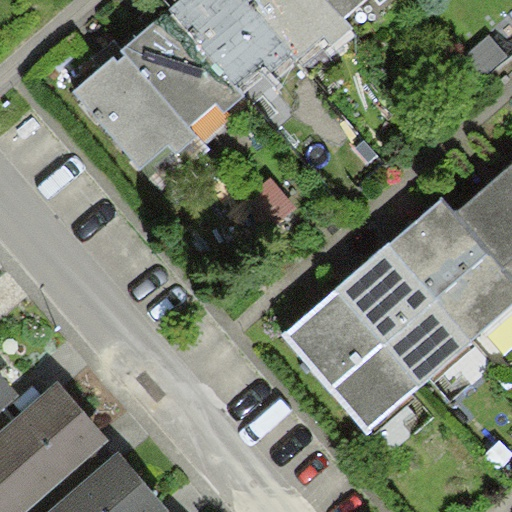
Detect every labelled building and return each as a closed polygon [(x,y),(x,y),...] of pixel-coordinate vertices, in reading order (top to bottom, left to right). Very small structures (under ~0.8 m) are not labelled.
[(177,107),(224,66),(168,0),(158,0),(116,35),(177,107)] [(168,0),(224,66),(272,26),(249,0),(168,0)] [(280,36),(323,0),(249,0),(272,26),(280,36)] [(129,146),(177,107),(116,35),(69,75),(129,146)] [(511,137),(500,148),(511,162),(511,137)] [(511,162),(500,148),(448,193),(511,267),(511,162)] [(511,267),(448,193),(440,183),(388,227),(470,324),(511,287),(511,267)] [(470,324),(388,227),(336,272),(418,368),(470,324)] [(418,368),(336,272),(284,316),(366,413),(418,368)] [(0,419),(0,504),(2,507),(21,489),(70,446),(93,425),(49,376),(0,419)] [(88,466),(70,446),(21,489),(39,510),(88,466)] [(39,510),(36,511),(130,511),(152,492),(111,446),(88,466),(39,510)]
